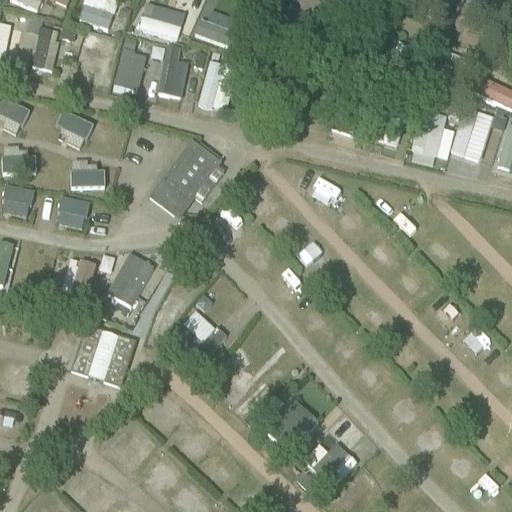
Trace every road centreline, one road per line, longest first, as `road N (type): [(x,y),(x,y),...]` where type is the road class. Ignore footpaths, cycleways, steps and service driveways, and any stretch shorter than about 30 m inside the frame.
road 1 (unknown): [(244,136),(314,9)]
road 2 (unknown): [(183,241),(244,136)]
